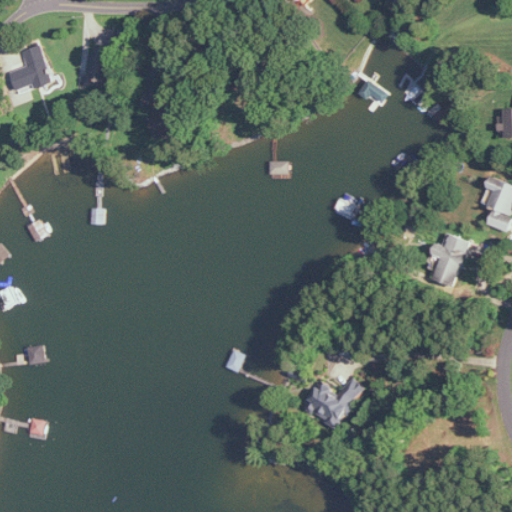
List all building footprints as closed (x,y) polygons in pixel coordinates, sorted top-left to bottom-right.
[(16,71),(24,95),(59,83),(46,45),(27,51),(32,66),(16,71)] [(118,49),(96,48),(96,80),(117,80),(118,49)] [(156,129),(160,129),(159,136),(186,138),(188,115),(179,114),(180,101),(159,99),(156,129)] [(486,205),(499,209),(493,225),(510,231),(511,226),(511,183),(496,178),(486,205)] [(476,242),(456,234),(451,246),(443,243),(435,262),(442,264),(436,278),(458,287),(476,242)] [(311,409),(312,409),(326,416),(335,425),(341,429),(346,424),(348,420),(355,413),(364,396),(371,389),(359,377),(343,394),(332,383),(326,380),(311,409)]
